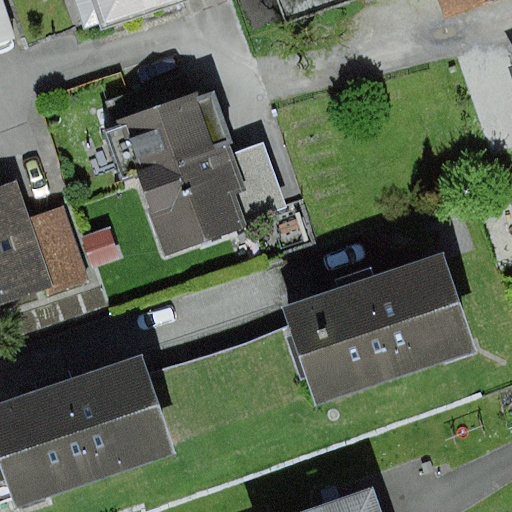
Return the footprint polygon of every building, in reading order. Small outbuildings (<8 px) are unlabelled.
[(1,0),(0,0),(0,44),(15,39),(1,0)] [(73,0),(84,30),(98,25),(100,30),(189,0),(188,0),(73,0)] [(279,0),(286,18),(334,0),(364,0),(366,5),(381,0),(439,0),(445,16),(488,0),(279,0)] [(138,174),(229,144),(230,143),(214,95),(197,100),(194,93),(115,121),(117,127),(103,131),(120,181),(138,174)] [(229,144),(138,174),(167,259),(248,232),(245,221),(234,191),(244,188),(232,155),(229,144)] [(263,144),(232,155),(244,188),(234,191),(245,221),(285,207),(263,144)] [(0,191),(0,310),(51,293),(27,220),(15,186),(0,191)] [(62,207),(27,220),(51,293),(88,280),(62,207)] [(109,229),(84,238),(94,268),(119,259),(109,229)] [(445,257),(284,310),(289,327),(311,393),(316,407),(477,354),(445,257)] [(289,327),(147,375),(169,441),(311,393),(289,327)] [(142,358),(0,407),(0,458),(18,509),(175,454),(169,441),(147,375),(142,358)] [(378,485),(297,511),(386,511),(386,509),(378,485)]
